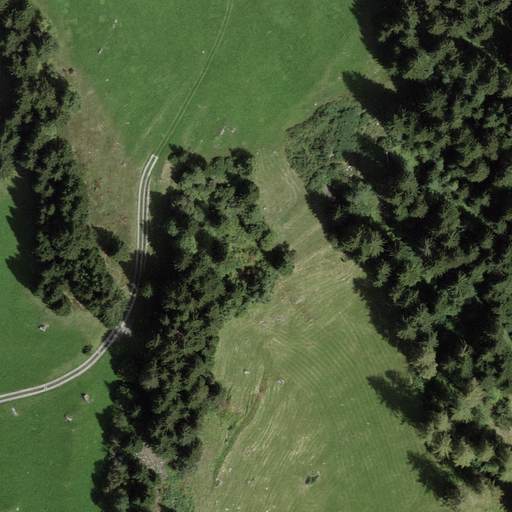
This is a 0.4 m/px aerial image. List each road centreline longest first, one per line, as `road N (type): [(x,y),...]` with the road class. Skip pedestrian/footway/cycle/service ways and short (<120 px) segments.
road 1 (track): [(0,399),(92,362),(122,324),(140,258),(144,177),(154,158)]
road 2 (track): [(347,511),(365,333),(337,277)]
road 3 (track): [(234,0),(222,40),(154,158)]
